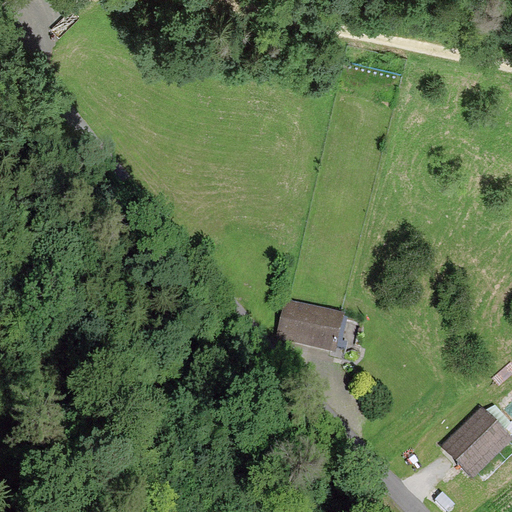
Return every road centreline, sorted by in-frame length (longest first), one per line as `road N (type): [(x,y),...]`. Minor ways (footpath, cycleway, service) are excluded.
road 1 (track): [(421,511),(123,186),(66,92),(48,10)]
road 2 (track): [(511,67),(215,0)]
